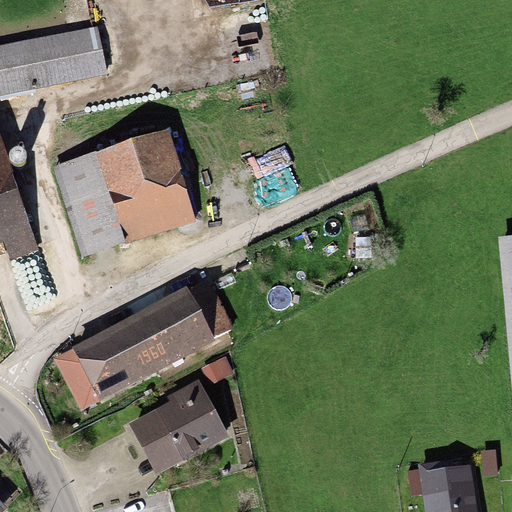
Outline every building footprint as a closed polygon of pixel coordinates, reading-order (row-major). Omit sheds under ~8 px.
[(97,32),(0,50),(0,95),(105,75),(97,32)] [(0,241),(7,239),(28,302),(65,289),(52,250),(42,254),(0,130),(0,241)] [(166,132),(99,152),(127,241),(193,221),(166,132)] [(84,254),(127,241),(99,152),(57,165),(84,254)] [(511,237),(503,238),(511,329),(511,237)] [(215,279),(190,293),(214,337),(239,324),(215,279)] [(188,289),(80,347),(106,395),(214,337),(190,293),(188,289)] [(224,358),(203,370),(210,381),(230,370),(224,358)] [(174,404),(137,425),(163,471),(228,435),(198,382),(170,398),(174,404)] [(424,467),(429,511),(477,511),(471,468),(451,470),(450,463),(424,467)]
